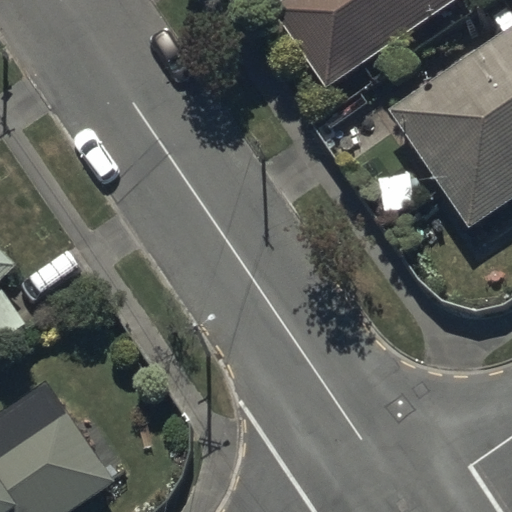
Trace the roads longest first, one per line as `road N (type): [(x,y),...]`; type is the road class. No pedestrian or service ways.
road 1 (residential): [(63,0),(402,509)]
road 2 (residential): [(402,509),(511,433)]
